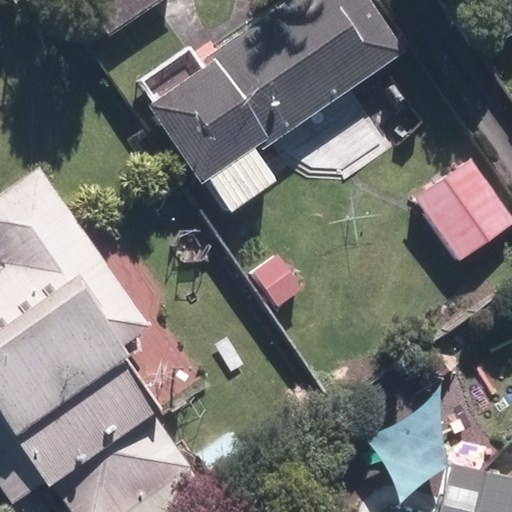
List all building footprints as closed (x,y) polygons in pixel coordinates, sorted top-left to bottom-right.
[(170,0),(93,0),(119,36),(170,0)] [(404,46),(372,0),(276,0),(203,50),(198,42),(128,90),(186,176),(197,168),(228,213),(276,181),(254,149),(404,46)] [(511,0),(471,0),(498,41),(511,32),(511,0)] [(0,467),(25,451),(65,511),(78,511),(180,444),(90,310),(152,268),(40,101),(0,127),(0,467)] [(470,157),(412,197),(454,257),(511,217),(470,157)] [(302,291),(272,246),(236,271),(266,316),(302,291)] [(432,511),(511,511),(511,474),(445,458),(432,511)]
